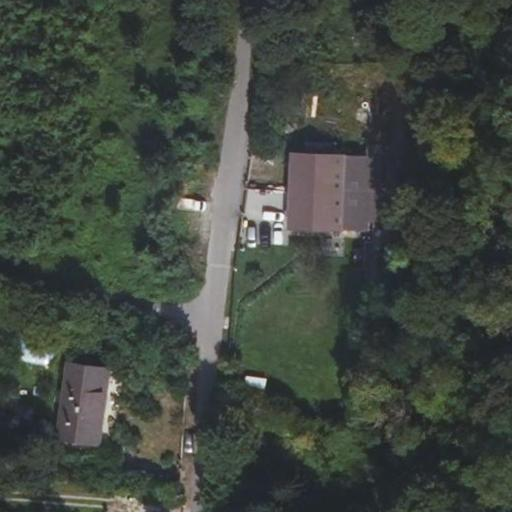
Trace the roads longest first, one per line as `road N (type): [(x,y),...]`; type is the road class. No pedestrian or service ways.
road 1 (residential): [(218,231),(203,317),(192,511)]
road 2 (track): [(246,0),(218,231)]
road 3 (track): [(0,278),(203,317)]
